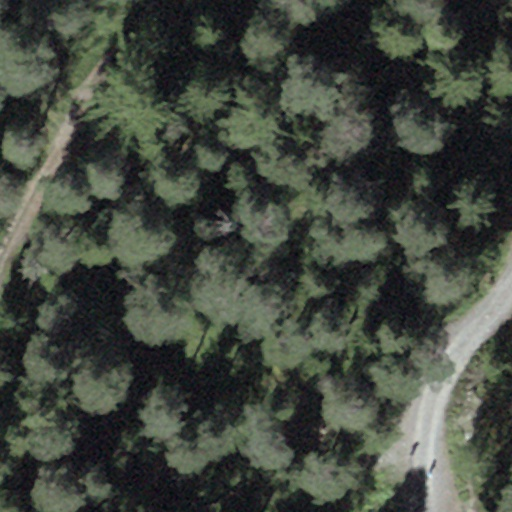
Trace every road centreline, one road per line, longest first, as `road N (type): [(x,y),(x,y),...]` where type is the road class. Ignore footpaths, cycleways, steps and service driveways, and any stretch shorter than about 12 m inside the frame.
road 1 (track): [(0,250),(90,65),(151,0)]
road 2 (track): [(511,289),(445,361),(426,399),(431,511)]
